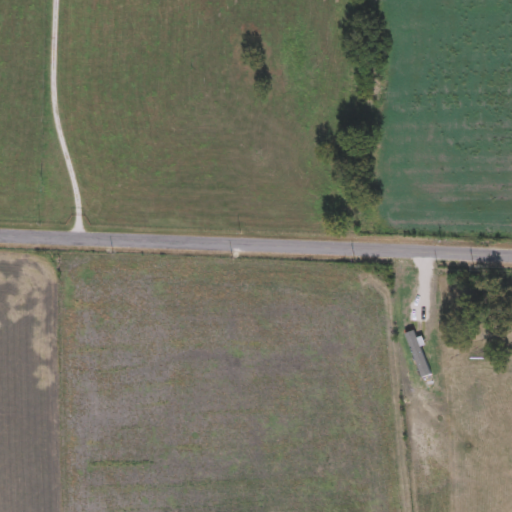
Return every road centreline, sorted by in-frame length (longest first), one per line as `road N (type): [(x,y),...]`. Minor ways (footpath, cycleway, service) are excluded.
road 1 (residential): [(0,233),(511,252)]
road 2 (residential): [(78,237),(52,89),(54,0)]
